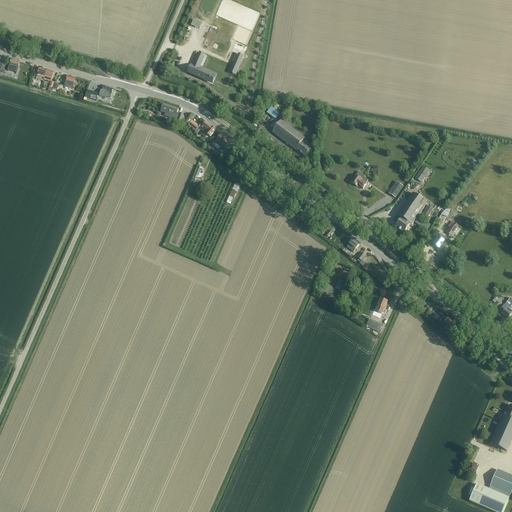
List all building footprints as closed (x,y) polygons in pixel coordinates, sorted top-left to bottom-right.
[(201,23),(193,20),(191,26),(198,29),(201,23)] [(191,70),(190,73),(209,82),(210,80),(211,80),(211,79),(211,78),(212,75),(199,70),(204,57),(199,54),(192,70),(191,70)] [(232,70),(231,71),(232,72),(235,73),(243,56),(239,54),(238,54),(233,66),(232,70)] [(10,65),(9,69),(9,70),(9,71),(17,74),(17,72),(18,70),(18,68),(20,63),(20,62),(18,62),(11,60),(10,65)] [(37,77),(44,79),(47,71),(39,69),(37,77)] [(43,82),(48,83),(48,82),(51,82),(51,81),(54,73),(47,71),(44,79),(43,82)] [(73,89),(75,79),(67,77),(64,87),(73,89)] [(111,95),(113,90),(104,86),(102,92),(101,91),(100,96),(99,97),(106,100),(107,94),(111,95)] [(88,92),(86,97),(96,100),(98,95),(88,92)] [(164,104),(161,112),(165,114),(164,116),(181,122),(183,115),(177,113),(179,109),(164,104)] [(271,108),(267,114),(276,120),(280,114),(271,108)] [(311,149),(307,146),(303,142),(308,135),(298,127),(284,117),(272,133),(296,151),(297,150),(305,157),(311,149)] [(188,126),(187,128),(189,129),(191,127),(192,128),(195,131),(196,131),(199,128),(200,129),(201,130),(207,134),(210,137),(216,130),(213,128),(206,123),(206,122),(204,121),(199,126),(196,123),(192,121),(188,126)] [(213,141),(211,145),(214,147),(215,146),(216,144),(220,148),(222,146),(225,149),(229,144),(225,141),(226,140),(221,135),(220,136),(215,142),(213,141)] [(224,154),(231,159),(234,155),(228,150),(224,154)] [(222,157),(224,158),(228,162),(231,159),(224,154),(225,155),(225,156),(224,155),(222,157)] [(423,167),(415,178),(421,182),(429,171),(423,167)] [(362,180),(356,175),(351,183),(357,187),(358,186),(363,189),(366,184),(362,181),(362,180)] [(396,183),(389,195),(395,199),(403,187),(396,183)] [(235,184),(227,200),(231,202),(232,201),(233,198),(234,198),(237,193),(237,192),(240,186),(235,184)] [(412,225),(427,203),(413,193),(398,215),(402,218),(396,227),(404,233),(410,224),(412,225)] [(427,220),(434,210),(428,206),(422,216),(427,220)] [(443,212),(441,215),(446,217),(448,213),(451,209),(449,208),(444,211),(443,212)] [(417,220),(415,223),(425,231),(428,233),(431,230),(428,227),(427,227),(419,221),(419,220),(417,220)] [(447,232),(448,233),(452,236),(457,228),(459,226),(454,223),(453,225),(450,228),(448,232),(447,232)] [(333,227),(326,235),(328,237),(335,228),(333,227)] [(441,234),(433,245),(439,249),(445,242),(444,241),(446,238),(441,234)] [(353,240),(347,248),(353,253),(359,245),(353,240)] [(374,311),(372,315),(380,318),(382,314),(385,309),(387,306),(386,305),(388,302),(381,299),(378,306),(376,306),(374,311)] [(508,319),(511,313),(511,310),(504,305),(501,309),(504,311),(502,314),(508,319)] [(443,317),(439,323),(440,323),(443,326),(449,331),(451,328),(453,326),(455,323),(448,318),(446,320),(444,318),(443,317)] [(369,319),(366,327),(369,328),(368,331),(368,332),(370,332),(370,330),(371,329),(379,333),(382,325),(378,323),(370,320),(369,319)] [(500,421),(490,444),(507,451),(511,439),(511,406),(510,405),(505,416),(503,415),(500,421)] [(511,476),(498,470),(491,486),(511,495),(511,492),(511,476)] [(477,484),(470,501),(494,511),(503,511),(509,498),(489,490),(477,484)]
